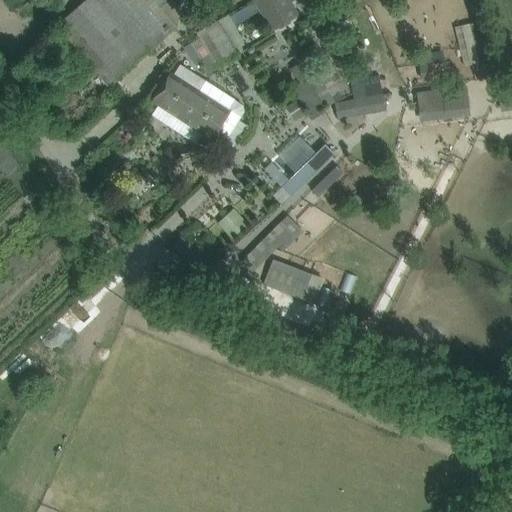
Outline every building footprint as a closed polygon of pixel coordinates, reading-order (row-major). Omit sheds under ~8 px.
[(170,0),(86,0),(65,19),(108,67),(98,76),(109,88),(175,28),(162,13),(173,3),(170,0)] [(274,0),(259,0),(277,30),(288,23),(274,0)] [(332,0),(316,0),(320,7),(324,5),(327,11),(336,6),(333,0),(332,0)] [(218,21),(197,33),(218,68),(238,56),(218,21)] [(479,22),(461,26),(471,65),(489,60),(479,22)] [(335,25),(324,30),(328,38),(339,32),(335,25)] [(324,107),(320,99),(316,93),(326,88),(318,75),(309,81),(300,65),(291,70),(300,85),(293,89),(303,107),(304,106),(311,116),(324,107)] [(162,85),(151,101),(158,106),(182,121),(206,82),(181,66),(174,76),(169,74),(162,85)] [(206,82),(182,121),(205,136),(212,141),(213,139),(225,146),(245,114),(244,107),(206,82)] [(468,87),(417,93),(420,122),(471,116),(468,87)] [(511,93),(499,95),(500,112),(511,111),(511,93)] [(384,94),(335,103),(338,120),(387,112),(384,94)] [(296,101),(285,108),(294,121),(304,114),(296,101)] [(325,145),(280,188),(289,197),(334,154),(325,145)] [(299,213),(267,248),(276,255),(288,242),(295,249),(315,227),(299,213)] [(238,214),(222,229),(231,239),(247,224),(238,214)] [(311,274),(301,300),(314,305),(324,279),(311,274)] [(59,348),(107,304),(88,283),(40,327),(59,348)]
